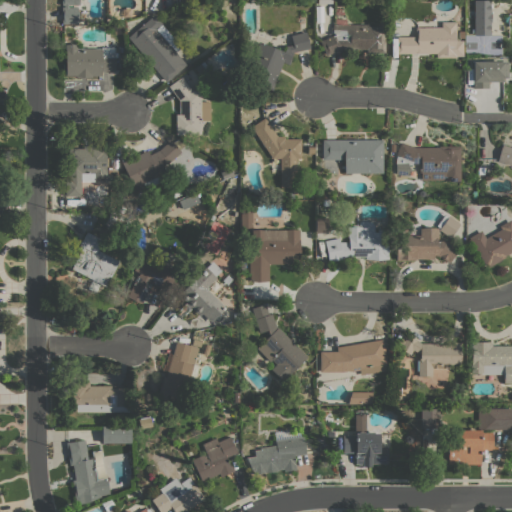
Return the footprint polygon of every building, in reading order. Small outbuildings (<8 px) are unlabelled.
[(79,0),(79,4),(68,4),(68,7),(77,7),(77,23),(61,23),(61,6),(63,6),(63,4),(61,4),(61,0),(79,0)] [(473,0),(489,0),(489,34),(473,34),(473,0)] [(333,7),(344,6),(350,24),(368,24),(368,26),(384,26),(384,53),(366,53),(366,49),(340,49),(326,55),(319,41),(332,35),(332,24),(333,24),(333,7)] [(127,36),(153,14),(161,23),(180,47),(175,52),(185,64),(165,81),(127,36)] [(436,53),(396,53),(396,36),(415,36),(415,27),(441,27),(441,21),(455,21),(455,40),(462,40),(462,55),(455,55),(455,57),(436,57),(436,53)] [(266,87),(266,85),(245,77),(259,41),(283,51),(286,45),(287,45),(292,44),(290,35),(305,31),(309,48),(292,52),(290,58),(291,58),(288,64),(282,62),(271,89),(266,87)] [(65,49),(64,49),(64,44),(76,44),(76,48),(101,48),(101,46),(114,46),(114,52),(117,52),(117,56),(114,56),(114,70),(101,70),(101,75),(91,75),(91,77),(79,77),(79,75),(65,75),(65,49)] [(472,61),(507,61),(507,77),(503,77),(503,81),(487,81),(487,88),(472,88),(472,61)] [(175,114),(178,114),(178,100),(168,86),(181,76),(191,90),(200,90),(200,101),(209,101),(209,120),(200,120),(200,134),(175,134),(175,114)] [(279,188),(278,158),(271,158),(250,126),(263,118),(275,136),(284,136),(284,138),(300,138),(300,158),(296,158),(296,187),(279,188)] [(120,162),(146,150),(149,154),(157,150),(170,139),(180,151),(168,162),(161,165),(167,177),(144,188),(143,186),(134,191),(120,162)] [(382,139),(382,173),(344,173),(343,159),(321,159),(321,139),(382,139)] [(408,168),(406,175),(394,174),(394,157),(399,141),(414,147),(437,147),(437,145),(459,146),(459,181),(445,181),(445,180),(420,179),(420,172),(418,172),(418,163),(409,163),(406,162),(408,168)] [(497,160),(501,144),(511,147),(511,164),(510,164),(497,160)] [(103,176),(103,177),(93,177),(93,180),(80,180),(80,195),(64,195),(64,179),(68,179),(68,148),(82,148),(82,145),(105,145),(105,158),(122,178),(112,186),(103,176)] [(326,177),(335,177),(335,188),(326,188),(326,177)] [(240,227),(239,206),(251,206),(251,227),(240,227)] [(223,213),(233,216),(230,222),(239,225),(237,229),(219,221),(223,213)] [(459,223),(449,237),(438,229),(439,228),(435,225),(444,214),(447,216),(448,215),(459,223)] [(327,217),(327,232),(315,232),(315,217),(327,217)] [(511,251),(504,256),(504,257),(486,268),(467,238),(480,230),(485,238),(500,228),(498,226),(509,219),(511,224),(511,251)] [(364,258),(364,256),(341,256),(342,258),(328,261),(324,240),(338,237),(339,241),(348,241),(348,237),(346,237),(346,226),(358,226),(358,221),(371,221),(372,223),(372,224),(374,224),(374,231),(376,231),(376,229),(387,229),(387,259),(364,258)] [(457,248),(449,262),(437,255),(433,255),(433,258),(415,258),(415,259),(396,259),(396,235),(398,235),(398,227),(407,227),(407,235),(420,235),(420,228),(438,228),(438,238),(436,238),(436,241),(438,241),(438,240),(445,240),(457,248)] [(249,280),(249,272),(248,272),(248,259),(251,259),(251,239),(251,229),(298,230),(298,264),(268,263),(267,281),(249,280)] [(71,267),(82,246),(78,244),(85,231),(102,240),(97,249),(118,261),(105,286),(104,285),(71,267)] [(148,288),(141,303),(126,296),(136,275),(137,275),(139,272),(133,269),(141,253),(180,273),(173,288),(170,287),(168,291),(151,282),(148,288)] [(204,266),(215,277),(204,288),(224,307),(217,314),(219,316),(217,318),(215,316),(210,321),(201,313),(199,315),(191,307),(190,308),(184,303),(185,302),(177,294),(178,294),(204,266)] [(250,308),(264,303),(268,314),(270,313),(275,328),(276,327),(306,356),(282,381),(270,369),(275,364),(270,359),(269,361),(256,348),(268,335),(267,330),(258,332),(250,308)] [(417,353),(412,349),(409,354),(395,346),(404,333),(420,343),(459,342),(460,364),(448,364),(448,368),(431,368),(431,375),(417,376),(417,353)] [(200,341),(199,347),(190,344),(192,339),(200,341)] [(382,339),(387,370),(359,374),(358,368),(341,371),(319,371),(319,351),(336,351),(335,346),(382,339)] [(175,341),(197,347),(192,364),(198,366),(196,376),(190,374),(183,398),(166,394),(164,400),(156,397),(162,376),(163,376),(164,371),(161,370),(163,362),(165,363),(167,354),(171,355),(175,341)] [(491,341),(491,345),(511,345),(511,382),(503,383),(503,379),(501,379),(501,373),(480,374),(480,373),(470,373),(469,363),(471,363),(470,348),(470,341),(491,341)] [(207,354),(205,354),(202,353),(200,352),(203,343),(210,345),(207,354)] [(64,381),(88,381),(88,385),(110,385),(110,387),(128,387),(128,407),(128,411),(64,411),(64,381)] [(372,391),(372,403),(347,403),(350,391),(372,391)] [(438,408),(438,428),(420,428),(420,408),(438,408)] [(511,408),(511,429),(476,429),(477,408),(511,408)] [(138,419),(139,419),(138,417),(148,415),(148,418),(154,417),(156,425),(140,428),(138,419)] [(130,427),(130,442),(100,442),(101,427),(130,427)] [(274,432),(295,429),(295,432),(302,431),(302,436),(305,453),(293,455),(295,470),(283,471),(283,468),(276,469),(276,471),(253,474),(242,452),(259,450),(259,447),(275,445),(274,439),(275,439),(274,432)] [(447,464),(447,442),(456,442),(456,430),(480,430),(480,432),(491,432),(492,446),(496,445),(496,449),(479,450),(479,464),(447,464)] [(378,432),(378,446),(386,446),(386,463),(371,463),(371,466),(362,466),(362,465),(358,465),(357,463),(354,463),(354,452),(342,452),(342,435),(354,435),(354,433),(357,433),(358,431),(363,431),(364,433),(366,433),(367,431),(372,431),(373,432),(378,432)] [(190,459),(203,453),(206,459),(208,458),(201,444),(215,437),(217,441),(229,436),(236,452),(225,457),(229,466),(231,465),(233,470),(220,476),(218,473),(201,481),(200,480),(190,459)] [(71,480),(74,479),(71,464),(68,465),(65,442),(68,441),(69,442),(84,439),(87,459),(94,458),(97,477),(105,476),(108,493),(99,495),(100,496),(84,503),(75,504),(71,480)] [(159,511),(150,499),(161,492),(158,489),(175,477),(179,483),(188,476),(203,498),(187,510),(187,511),(185,511),(173,511),(169,506),(170,507),(163,511),(159,511)] [(117,508),(111,511),(106,511),(101,503),(110,499),(117,508)]
